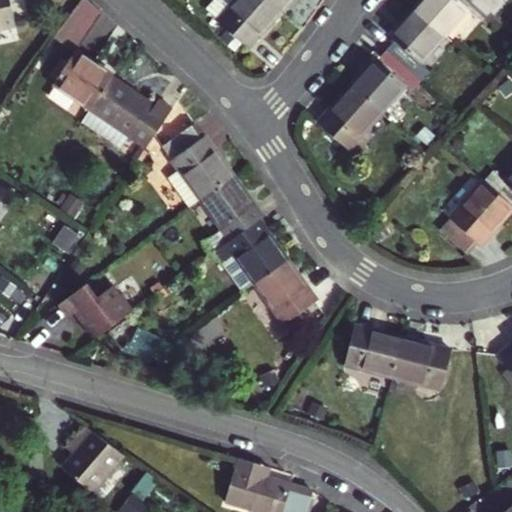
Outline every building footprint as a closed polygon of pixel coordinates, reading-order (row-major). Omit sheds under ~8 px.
[(12,0),(0,0),(0,21),(17,18),(12,0)] [(80,0),(55,33),(74,48),(104,10),(91,0),(80,0)] [(225,6),(219,0),(207,0),(203,5),(217,18),(225,6)] [(228,0),(225,6),(217,18),(246,44),(280,8),(270,0),(228,0)] [(472,0),(420,0),(415,7),(446,34),(471,5),(469,4),(472,0)] [(395,40),(387,48),(411,70),(419,61),(421,62),(446,34),(415,7),(390,35),(395,40)] [(111,77),(74,48),(50,81),(88,109),(111,77)] [(352,84),(380,109),(407,78),(405,77),(411,70),(387,48),(379,58),(376,56),(352,84)] [(88,109),(126,136),(145,150),(173,109),(158,98),(152,106),(111,77),(88,109)] [(380,109),(352,84),(319,121),(347,147),(380,109)] [(88,109),(80,120),(118,148),(126,136),(88,109)] [(190,206),(203,197),(234,174),(196,116),(162,139),(180,165),(168,173),(190,206)] [(511,173),(505,182),(508,184),(499,194),(511,205),(511,173)] [(255,205),(234,174),(203,197),(224,229),(206,240),(213,251),(256,220),(249,209),(255,205)] [(499,194),(481,178),(436,229),(463,253),(474,240),(478,243),(511,205),(499,194)] [(236,250),(258,282),(289,260),(266,226),(262,229),(256,220),(213,251),(220,261),(236,250)] [(236,250),(220,261),(241,294),(258,282),(236,250)] [(316,301),(289,260),(258,282),(285,322),(316,301)] [(85,283),(56,305),(65,317),(73,311),(93,339),(132,311),(120,294),(118,296),(110,286),(96,297),(85,283)] [(345,361),(394,373),(403,334),(354,322),(345,361)] [(452,346),(403,334),(394,373),(442,385),(452,346)] [(511,369),(511,340),(498,351),(511,369)] [(121,448),(81,418),(73,429),(79,433),(65,452),(99,477),(121,448)] [(121,448),(99,477),(109,485),(131,455),(121,448)] [(308,488),(271,477),(260,473),(262,464),(241,458),(229,499),(266,510),(265,511),(309,511),(316,493),(308,488)] [(274,468),(262,464),(260,473),(271,477),(274,468)] [(125,511),(145,511),(152,504),(134,491),(121,509),(125,511)]
